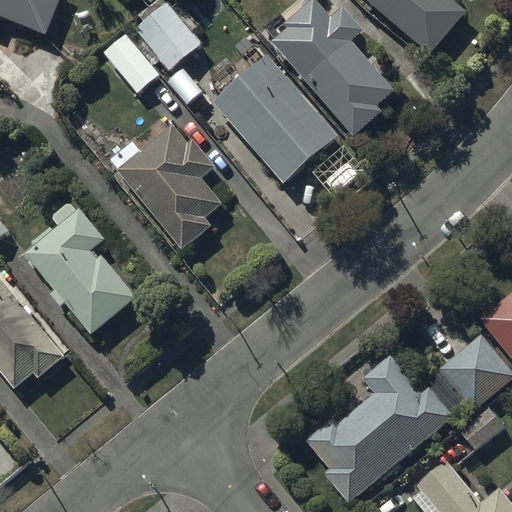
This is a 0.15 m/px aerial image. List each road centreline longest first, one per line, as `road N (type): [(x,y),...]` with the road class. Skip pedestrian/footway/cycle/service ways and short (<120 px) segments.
road 1 (unclassified): [(511,131),(420,223),(178,422)]
road 2 (unclassified): [(178,422),(69,511)]
